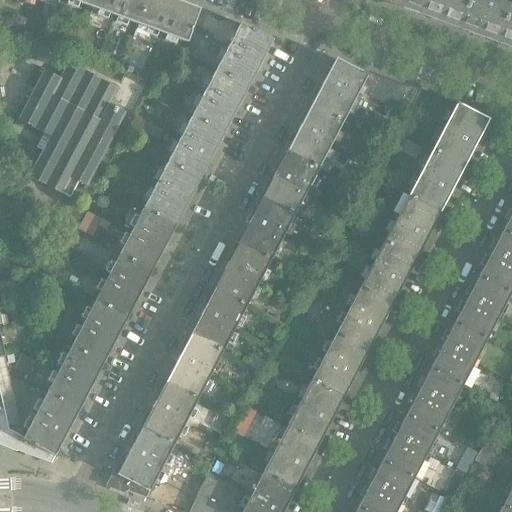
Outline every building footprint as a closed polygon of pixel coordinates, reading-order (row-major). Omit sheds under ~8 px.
[(146,0),(91,0),(89,7),(137,25),(146,0)] [(199,9),(173,0),(146,0),(137,25),(186,43),(199,9)] [(421,14),(425,0),(403,0),(401,7),(421,14)] [(440,22),(448,0),(425,0),(421,14),(440,22)] [(458,28),(468,0),(448,0),(440,22),(458,28)] [(477,35),(489,0),(468,0),(458,28),(477,35)] [(496,42),(511,0),(489,0),(477,35),(496,42)] [(511,48),(511,0),(496,42),(511,48)] [(240,24),(228,46),(216,70),(248,87),(272,41),(240,24)] [(27,58),(47,64),(50,53),(30,48),(27,58)] [(335,59),(310,106),(342,123),(357,94),(357,93),(368,72),(353,66),(352,68),(335,59)] [(86,187),(125,113),(109,105),(112,100),(120,105),(126,94),(67,63),(59,79),(43,71),(18,120),(58,142),(51,156),(42,151),(28,177),(70,199),(78,182),(86,187)] [(248,87),(216,70),(191,117),(223,134),(248,87)] [(401,110),(413,88),(368,72),(357,93),(357,94),(401,110)] [(445,126),(456,104),(413,88),(401,110),(445,126)] [(472,110),(456,104),(445,126),(432,150),(464,167),(488,121),(471,112),(472,110)] [(310,106),(286,152),(318,169),(342,123),(310,106)] [(135,116),(124,141),(133,145),(140,131),(157,139),(162,130),(135,116)] [(223,134),(191,117),(167,163),(199,180),(223,134)] [(464,167),(432,150),(407,197),(439,213),(464,167)] [(286,152),(262,197),(294,214),(318,169),(286,152)] [(199,180),(167,163),(143,209),(175,226),(199,180)] [(262,197),(238,244),(270,261),(294,214),(262,197)] [(407,197),(383,243),(415,260),(439,213),(407,197)] [(175,226),(143,209),(119,255),(151,272),(175,226)] [(87,212),(78,230),(93,238),(98,227),(107,231),(111,224),(102,219),(102,220),(87,212)] [(511,212),(502,231),(511,236),(511,212)] [(511,236),(502,231),(478,277),(510,294),(511,289),(511,236)] [(383,243),(359,289),(391,306),(415,260),(383,243)] [(238,244),(214,290),(246,307),(270,261),(238,244)] [(151,272),(119,255),(95,301),(127,318),(151,272)] [(478,277),(454,323),(486,340),(510,294),(478,277)] [(359,289),(335,335),(367,352),(391,306),(359,289)] [(214,290),(190,336),(221,353),(246,307),(214,290)] [(289,295),(285,301),(292,306),(296,299),(289,295)] [(127,318),(95,301),(70,347),(103,364),(127,318)] [(454,323),(430,369),(462,386),(486,340),(454,323)] [(335,335),(311,381),(342,398),(367,352),(335,335)] [(190,336),(165,383),(197,399),(221,353),(190,336)] [(290,341),(282,337),(275,350),(283,354),(290,341)] [(103,364),(70,347),(46,393),(79,410),(103,364)] [(22,354),(16,367),(48,382),(54,368),(22,354)] [(256,357),(251,366),(260,371),(264,361),(256,357)] [(430,369),(406,415),(438,431),(462,386),(430,369)] [(311,381),(287,427),(318,444),(342,398),(311,381)] [(165,383),(141,429),(173,445),(197,399),(165,383)] [(79,410),(46,393),(23,437),(22,440),(54,457),(79,410)] [(0,444),(51,464),(54,457),(22,440),(23,437),(7,429),(0,396),(0,444)] [(406,415),(382,461),(414,478),(438,431),(406,415)] [(287,427),(262,473),(294,490),(318,444),(287,427)] [(141,429),(122,465),(111,486),(145,498),(173,445),(141,429)] [(382,461),(357,507),(365,511),(395,511),(414,478),(382,461)] [(454,499),(466,476),(456,470),(444,494),(454,499)] [(282,511),(294,490),(262,473),(249,499),(205,477),(197,491),(189,511),(282,511)] [(511,488),(502,507),(511,511),(511,488)]
